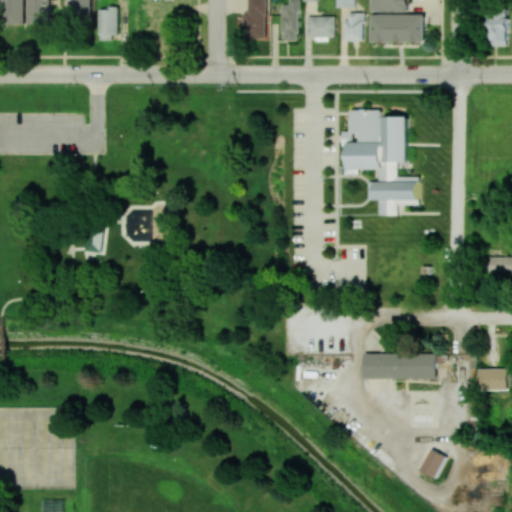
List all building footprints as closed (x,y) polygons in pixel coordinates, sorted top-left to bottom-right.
[(3,25),(3,0),(25,0),(26,25),(3,25)] [(29,0),(51,0),(51,26),(29,25),(29,0)] [(71,26),(71,0),(93,0),(93,26),(71,26)] [(250,0),(250,12),(246,12),(245,37),(266,38),(267,0),(250,0)] [(283,4),(283,40),(300,40),(299,0),(290,0),(290,4),(283,4)] [(373,0),(374,11),(410,10),(409,0),(373,0)] [(119,7),(101,6),(100,39),(118,40),(119,7)] [(346,40),(365,40),(365,12),(350,12),(350,20),(346,20),(346,40)] [(508,46),(509,13),(490,12),(489,45),(508,46)] [(427,41),(427,14),(374,15),(374,42),(427,41)] [(308,16),(309,37),(336,36),(336,16),(308,16)] [(346,174),(361,173),(361,169),(381,169),(382,181),(371,181),(371,199),(382,199),(382,215),(400,214),(400,205),(422,205),(421,176),(400,176),(400,162),(411,161),(410,116),(384,116),(383,109),(353,109),(353,130),(346,131),(346,174)] [(86,251),(103,252),(105,228),(87,227),(86,251)] [(511,255),(490,256),(490,275),(511,274),(511,255)] [(438,352),(438,378),(367,378),(367,352),(438,352)] [(482,389),(481,368),(510,368),(510,388),(482,389)] [(422,471),(437,478),(448,456),(432,448),(422,471)]
